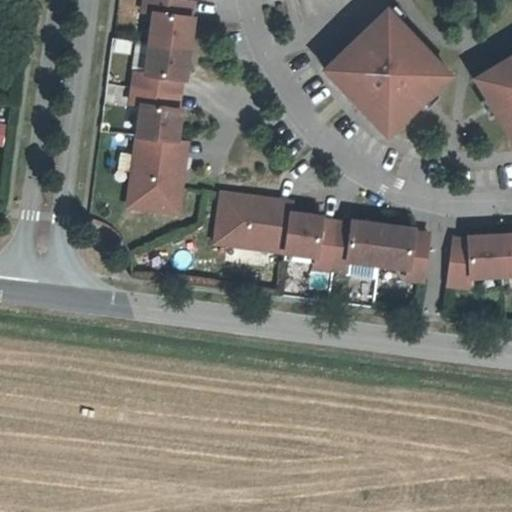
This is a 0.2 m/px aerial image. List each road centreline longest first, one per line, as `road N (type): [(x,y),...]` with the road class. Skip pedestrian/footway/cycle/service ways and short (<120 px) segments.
road 1 (unclassified): [(54,295),(511,356)]
road 2 (residential): [(511,202),(405,199),(348,158),(290,106),(252,28),(250,0)]
road 3 (residential): [(54,295),(91,0)]
road 4 (residential): [(60,0),(22,291)]
